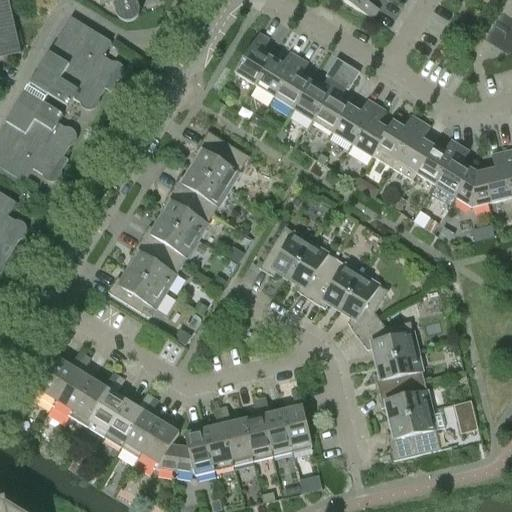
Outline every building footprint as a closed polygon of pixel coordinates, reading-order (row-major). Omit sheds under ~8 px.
[(0,0),(0,58),(21,54),(8,0),(0,0)] [(118,1),(119,3),(118,4),(117,6),(116,8),(115,10),(115,11),(115,13),(115,15),(116,17),(117,19),(118,20),(119,21),(121,22),(123,23),(124,24),(126,24),(128,24),(130,24),(132,23),(134,22),(135,21),(136,20),(138,19),(138,17),(139,15),(139,13),(139,11),(139,10),(139,8),(138,6),(137,4),(136,3),(134,2),(133,1),(131,0),(130,0),(97,0),(99,6),(118,1)] [(367,0),(338,0),(372,21),(378,10),(366,3),(367,0)] [(47,107),(52,99),(67,109),(73,100),(79,105),(79,104),(91,112),(99,100),(105,90),(110,93),(116,83),(124,71),(102,58),(111,44),(71,19),(0,133),(0,169),(24,185),(33,171),(42,177),(42,176),(54,184),(68,161),(63,158),(69,149),(76,137),(64,129),(57,125),(63,117),(47,107)] [(255,87),(272,61),(261,54),(269,42),(259,36),(234,75),(255,87)] [(108,55),(115,59),(120,50),(114,46),(108,55)] [(272,61),(255,87),(274,99),(299,60),(289,55),(282,67),(272,61)] [(308,66),(299,60),(274,99),(294,111),(310,84),(300,78),(308,66)] [(294,111),(313,123),(348,67),(336,60),(325,78),(327,80),(321,91),(310,84),(294,111)] [(313,123),(333,135),(349,108),(339,102),(346,91),(348,92),(359,74),(348,67),(313,123)] [(359,115),(349,108),(333,135),(352,147),(376,108),(367,102),(359,115)] [(385,114),(376,108),(352,147),(372,160),(373,158),(377,151),(376,151),(388,132),(387,132),(378,126),(385,114)] [(73,109),(65,122),(73,127),(82,114),(73,109)] [(255,115),(251,122),(257,125),(260,121),(258,118),(255,115)] [(392,170),(420,124),(411,118),(403,130),(392,123),(387,132),(388,132),(376,151),(377,151),(373,158),(392,170)] [(430,130),(420,124),(392,170),(411,182),(416,175),(432,148),(422,142),(430,130)] [(281,132),(277,138),(283,142),(286,136),(281,132)] [(202,160),(195,171),(229,192),(249,159),(208,133),(194,155),(202,160)] [(435,187),(459,148),(450,142),(443,155),(432,148),(416,175),(435,187)] [(468,154),(459,148),(435,187),(454,199),(471,172),(461,166),(468,154)] [(511,152),(502,155),(511,198),(511,152)] [(494,171),(483,174),(490,205),(511,199),(511,198),(502,155),(491,157),(494,171)] [(321,156),(316,163),(323,167),(327,160),(321,156)] [(229,192),(195,171),(188,182),(180,177),(171,192),(213,217),(229,192)] [(477,176),(471,172),(454,199),(471,209),(490,205),(483,174),(477,176)] [(371,186),(366,194),(373,198),(378,191),(371,186)] [(29,190),(21,204),(29,209),(38,196),(29,190)] [(170,211),(163,222),(197,243),(213,217),(171,192),(163,206),(170,211)] [(0,272),(4,265),(5,265),(19,242),(26,230),(14,222),(7,218),(16,204),(0,194),(0,272)] [(401,201),(395,209),(400,212),(405,203),(401,201)] [(430,220),(424,229),(433,235),(439,226),(430,220)] [(149,228),(140,243),(181,268),(197,243),(163,222),(156,233),(149,228)] [(491,228),(480,231),(483,242),(493,239),(491,228)] [(278,272),(290,279),(311,245),(284,229),(259,270),(274,279),(278,272)] [(443,229),(438,238),(448,245),(454,236),(443,229)] [(166,294),(181,268),(140,243),(131,257),(138,262),(132,273),(166,294)] [(336,261),(311,245),(290,279),(301,286),(296,293),(310,302),(336,261)] [(233,249),(226,260),(237,267),(244,256),(233,249)] [(362,277),(336,261),(310,302),(325,311),(329,304),(341,311),(362,277)] [(149,320),(166,294),(132,273),(125,284),(117,279),(108,294),(149,320)] [(388,293),(362,277),(341,311),(352,318),(347,325),(357,339),(380,322),(375,314),(388,293)] [(217,278),(214,283),(222,288),(225,283),(217,278)] [(199,304),(195,311),(203,316),(207,309),(199,304)] [(386,330),(380,322),(357,339),(367,352),(376,350),(379,363),(418,354),(410,324),(386,330)] [(54,407),(84,358),(79,354),(70,368),(58,361),(36,396),(54,407)] [(373,378),(377,394),(424,383),(418,354),(379,363),(382,376),(373,378)] [(84,358),(54,407),(71,418),(93,382),(82,375),(90,361),(84,358)] [(93,382),(71,418),(88,428),(118,379),(113,376),(104,389),(93,382)] [(118,379),(88,428),(105,439),(127,403),(115,396),(124,382),(118,379)] [(431,412),(424,383),(377,394),(381,411),(389,409),(392,421),(431,412)] [(282,413),(292,454),(312,449),(299,392),(291,394),(295,410),(282,413)] [(127,403),(105,439),(122,449),(152,400),(147,397),(138,410),(127,403)] [(152,400),(122,449),(139,460),(161,424),(149,417),(158,403),(152,400)] [(259,402),(272,458),(292,454),(282,413),(269,416),(265,400),(259,402)] [(243,422),(253,463),(272,458),(259,402),(252,403),(256,419),(243,422)] [(220,411),(233,468),(253,463),(243,422),(230,425),(226,409),(220,411)] [(204,431),(214,472),(233,468),(220,411),(214,412),(217,428),(204,431)] [(432,416),(431,412),(392,421),(395,434),(387,436),(393,463),(441,452),(436,432),(444,430),(440,414),(432,416)] [(463,426),(465,434),(474,431),(472,423),(463,426)] [(161,424),(139,460),(157,471),(157,470),(175,473),(179,449),(171,448),(179,435),(161,424)] [(179,449),(175,473),(193,476),(194,477),(214,472),(204,431),(184,436),(187,450),(179,449)] [(320,476),(302,481),(305,493),(323,489),(320,476)] [(14,511),(6,507),(5,501),(0,502),(0,511),(14,511)]
